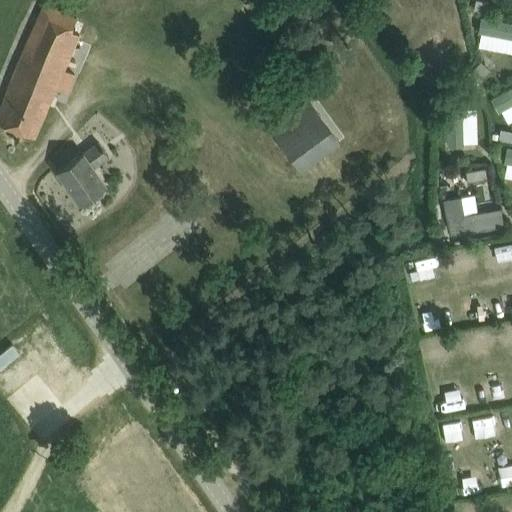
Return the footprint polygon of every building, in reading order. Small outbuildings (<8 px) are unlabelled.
[(75,17),(42,4),(0,106),(0,123),(34,137),(57,81),(68,86),(74,72),(64,68),(79,31),(71,28),(75,17)] [(477,46),(511,49),(511,19),(481,16),(477,46)] [(506,121),(511,118),(511,83),(492,94),(506,121)] [(307,97),(267,126),(296,167),(337,138),(307,97)] [(479,143),(478,106),(446,107),(447,144),(479,143)] [(57,170),(80,203),(106,186),(93,167),(109,157),(100,143),(57,170)] [(503,177),(511,177),(511,147),(505,147),(503,177)] [(449,169),(449,180),(485,179),(484,167),(449,169)] [(446,231),(503,223),(500,206),(477,209),(474,192),(441,197),(446,231)] [(500,243),(483,246),(486,266),(503,263),(500,243)] [(511,294),(500,296),(502,314),(511,312),(511,294)] [(486,352),(482,329),(461,333),(465,355),(486,352)] [(11,342),(0,351),(0,366),(19,351),(11,342)] [(511,461),(492,465),(495,486),(511,482),(511,461)]
